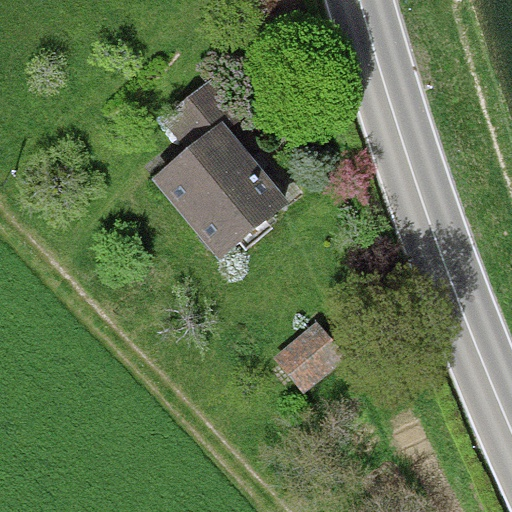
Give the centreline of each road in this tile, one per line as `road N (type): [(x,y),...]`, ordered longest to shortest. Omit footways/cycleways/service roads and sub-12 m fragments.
road 1 (secondary): [(360,0),(425,209),(511,430)]
road 2 (track): [(274,511),(0,218)]
